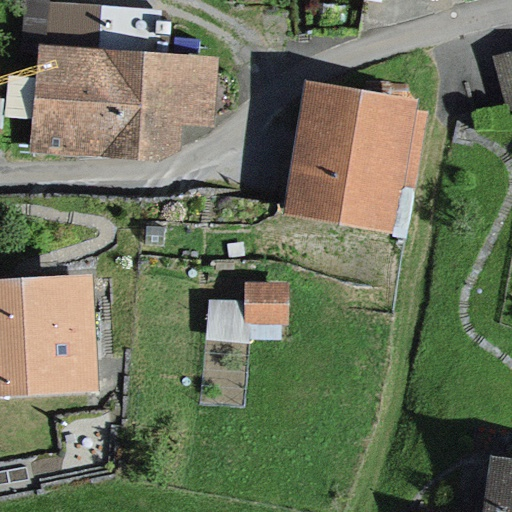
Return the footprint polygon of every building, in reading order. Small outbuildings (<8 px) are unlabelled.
[(38,54),(32,145),(81,148),(82,140),(163,146),(165,116),(212,119),(225,109),(227,75),(84,65),(84,57),(38,54)] [(511,56),(498,60),(510,109),(511,108),(511,56)] [(407,225),(425,116),(403,112),(404,107),(315,92),(296,207),(407,225)] [(246,295),(211,295),(211,334),(293,334),(293,279),(246,279),(246,295)] [(0,379),(82,375),(77,290),(0,294),(0,379)] [(511,511),(511,470),(500,469),(502,474),(496,511),(511,511)]
